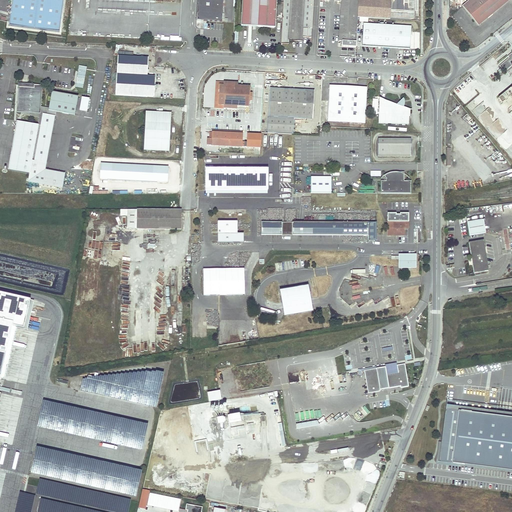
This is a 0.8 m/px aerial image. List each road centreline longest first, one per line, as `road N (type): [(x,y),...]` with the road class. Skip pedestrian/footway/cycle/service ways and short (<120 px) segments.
road 1 (unclassified): [(375,511),(432,358),(438,106)]
road 2 (unclassified): [(185,202),(200,66),(226,59),(404,70)]
road 3 (unknown): [(271,482),(290,499),(346,503),(356,492),(346,475),(276,479)]
